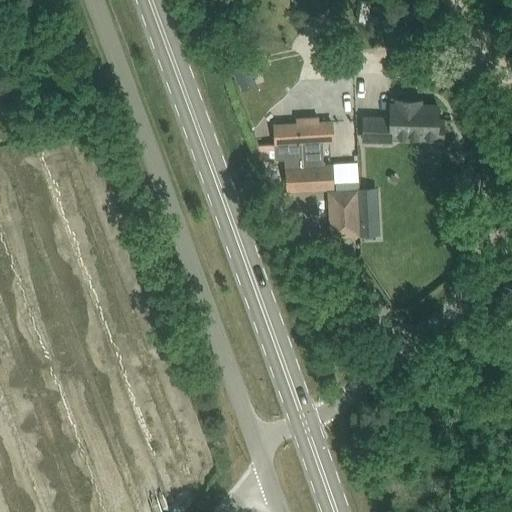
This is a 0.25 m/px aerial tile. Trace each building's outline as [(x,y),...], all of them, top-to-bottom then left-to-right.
[(229,57),(234,71),(241,90),(248,88),(256,85),(244,52),(229,57)] [(364,116),(363,140),(391,141),(390,137),(420,138),(420,142),(443,143),(443,119),(437,118),(438,105),(412,104),(412,99),(397,99),(396,103),(391,103),(390,117),(364,116)] [(276,125),(277,144),(277,157),(287,156),(288,167),(287,167),(288,186),(332,183),(331,165),(324,165),(322,141),(332,140),(331,122),(318,122),(318,118),(319,118),(319,117),(304,118),(305,123),(276,125)] [(259,143),(260,156),(273,155),(272,142),(259,143)] [(511,188),(511,168),(504,167),(501,187),(511,188)] [(360,234),(360,233),(358,200),(357,191),(331,192),(334,236),(360,234)] [(370,199),(358,200),(360,233),(372,232),(370,199)]
